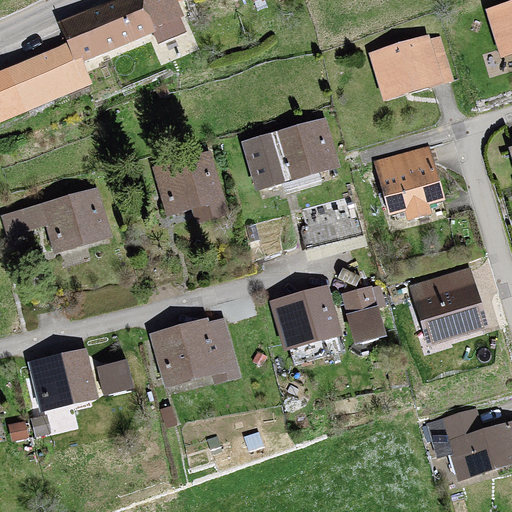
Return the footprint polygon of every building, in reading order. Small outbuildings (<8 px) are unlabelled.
[(101,51),(152,31),(139,0),(129,0),(63,28),(71,47),(0,77),(0,120),(88,83),(79,63),(102,54),(101,51)] [(139,0),(152,31),(158,45),(186,33),(172,0),(173,0),(139,0)] [(511,9),(497,14),(507,47),(511,46),(511,9)] [(390,91),(431,79),(420,45),(379,57),(390,91)] [(320,129),(280,141),(294,190),(321,182),(318,175),(332,171),(320,129)] [(286,192),(294,190),(280,141),(247,150),(258,185),(264,183),(266,189),(283,185),(286,192)] [(172,210),(197,202),(201,218),(219,213),(205,162),(162,174),(172,210)] [(426,206),(443,202),(434,170),(380,185),(389,217),(406,212),(409,222),(429,216),(426,206)] [(302,209),(312,247),(362,234),(352,195),(302,209)] [(43,213),(48,231),(41,233),(46,250),(102,234),(93,199),(43,213)] [(10,236),(40,227),(35,209),(5,217),(10,236)] [(482,328),(470,287),(419,302),(432,343),(482,328)] [(356,341),(362,345),(378,340),(382,334),(375,309),(384,307),(379,288),(344,297),(356,341)] [(322,296),(279,308),(290,349),(322,341),(320,335),(339,330),(334,314),(328,316),(322,296)] [(222,323),(152,343),(164,384),(212,371),(216,384),(237,378),(222,323)] [(81,359),(37,370),(42,389),(35,391),(39,407),(89,395),(81,359)] [(511,463),(511,425),(450,444),(460,479),(511,463)]
